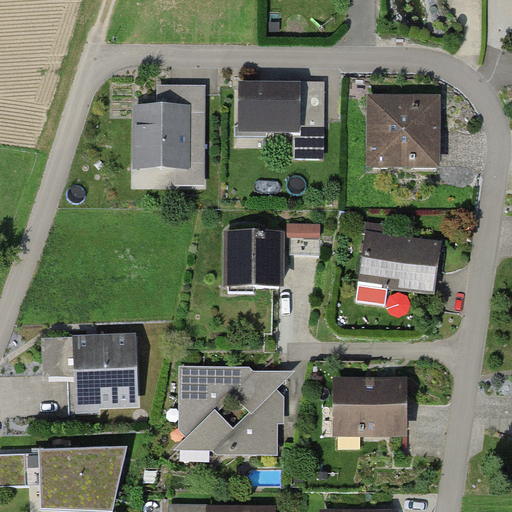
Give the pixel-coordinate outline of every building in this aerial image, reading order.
[(242,88),(241,134),(294,134),(294,161),(321,161),(321,122),(327,122),(327,94),(300,94),(300,88),(242,88)] [(171,112),(139,112),(139,167),(201,168),(202,93),(172,92),(171,112)] [(402,102),(372,102),(372,167),(437,167),(437,109),(402,109),(402,102)] [(321,227),(291,227),(291,256),(321,257),(321,227)] [(230,236),(229,294),(254,295),(254,289),(281,289),(281,237),(230,236)] [(390,287),(432,294),(439,247),(369,237),(363,284),(360,283),(357,303),(387,307),(390,287)] [(137,404),(135,341),(47,345),(48,376),(78,375),(79,395),(97,395),(97,406),(137,404)] [(194,369),(186,385),(185,430),(195,441),(178,458),(284,460),(285,389),(296,377),(256,376),(257,370),(194,369)] [(338,384),(338,425),(360,425),(360,434),(403,435),(404,384),(338,384)] [(125,452),(40,456),(42,505),(115,503),(125,452)] [(30,455),(0,456),(0,489),(31,488),(30,455)]
